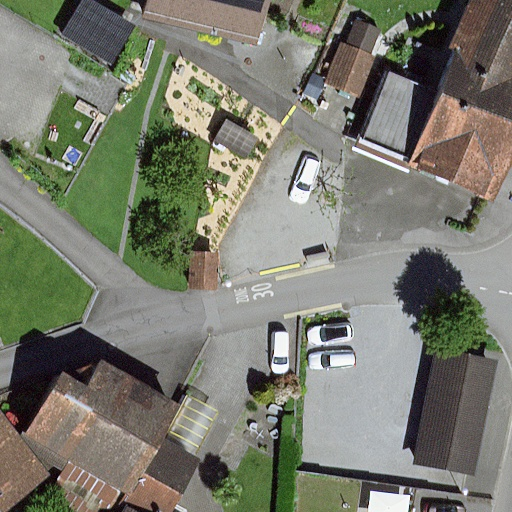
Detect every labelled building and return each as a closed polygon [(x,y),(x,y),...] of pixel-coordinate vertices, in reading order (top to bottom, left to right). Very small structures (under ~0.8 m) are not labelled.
[(93,0),(77,0),(57,34),(110,66),(134,24),(93,0)] [(266,0),(144,0),(140,18),(255,47),(266,0)] [(511,0),(469,0),(433,87),(382,65),(350,142),(487,199),(511,140),(511,0)] [(340,42),(324,82),(354,94),(380,31),(353,20),(344,43),(340,42)] [(227,121),(214,141),(247,162),(259,141),(227,121)] [(187,256),(186,288),(214,289),(215,257),(187,256)] [(492,361),(433,350),(412,461),(471,472),(492,361)] [(164,440),(181,407),(102,361),(88,386),(63,372),(19,443),(44,476),(52,467),(63,473),(57,481),(77,511),(97,511),(102,504),(124,507),(164,440)] [(181,407),(164,440),(194,457),(221,406),(190,390),(181,407)] [(0,418),(0,509),(44,476),(19,443),(0,418)] [(124,507),(121,511),(169,511),(200,460),(194,457),(164,440),(124,507)]
